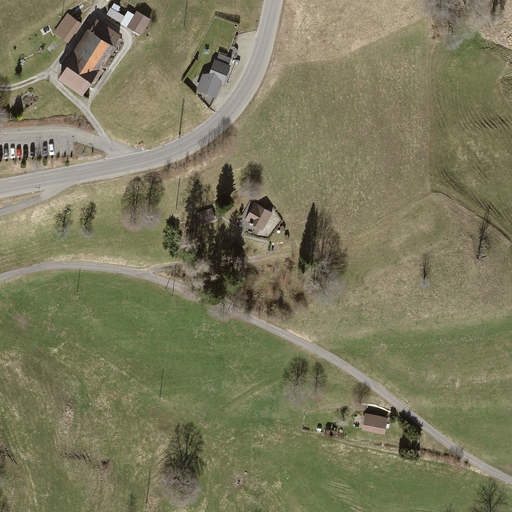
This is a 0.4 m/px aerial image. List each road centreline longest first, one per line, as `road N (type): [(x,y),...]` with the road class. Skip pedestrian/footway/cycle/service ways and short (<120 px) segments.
road 1 (unclassified): [(0,280),(74,266),(158,280),(316,351),(511,481)]
road 2 (tertiary): [(64,176),(171,153),(227,119),(247,94),(276,0)]
